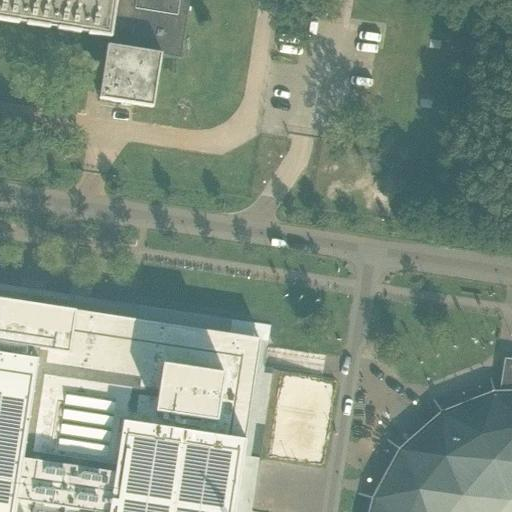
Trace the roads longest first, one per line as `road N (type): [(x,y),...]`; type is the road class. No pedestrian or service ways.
road 1 (unclassified): [(367,249),(0,194)]
road 2 (unclassified): [(326,511),(367,249)]
road 3 (unclassified): [(511,272),(367,249)]
